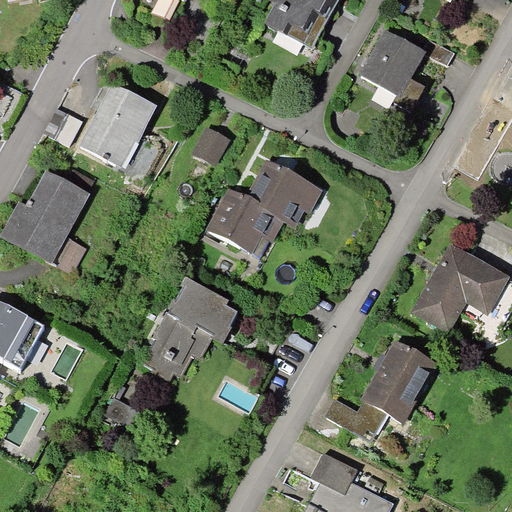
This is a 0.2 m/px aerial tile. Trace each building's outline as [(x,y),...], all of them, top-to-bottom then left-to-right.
[(350,0),(270,0),(260,22),(323,55),(350,0)] [(439,55),(392,29),(362,79),(411,105),(439,55)] [(0,48),(0,60),(18,70),(28,52),(4,39),(0,48)] [(167,111),(117,84),(84,148),(134,173),(167,111)] [(329,197),(256,156),(233,197),(270,215),(290,225),(309,235),(329,197)] [(42,169),(7,240),(63,272),(100,199),(42,169)] [(233,197),(210,232),(266,267),(290,225),(233,197)] [(511,312),(511,281),(454,249),(417,315),(458,337),(472,309),(505,326),(511,312)] [(157,340),(143,365),(168,379),(173,371),(181,375),(192,353),(200,357),(211,337),(221,342),(236,311),(225,305),(227,301),(186,279),(153,338),(157,340)] [(1,299),(0,300),(0,359),(29,377),(54,331),(1,299)] [(450,366),(399,339),(353,424),(404,450),(450,366)] [(398,511),(404,500),(331,461),(303,511),(398,511)]
